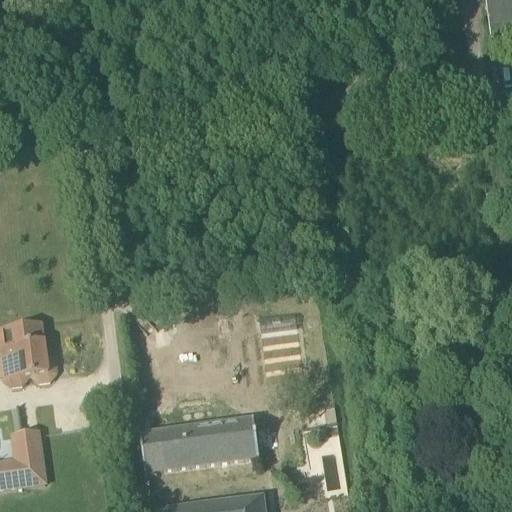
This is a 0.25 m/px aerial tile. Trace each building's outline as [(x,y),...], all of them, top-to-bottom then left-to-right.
[(511,42),(511,0),(485,0),(491,45),(511,42)] [(39,388),(50,387),(57,378),(56,367),(46,360),(45,346),(43,346),(41,329),(29,330),(24,326),(17,327),(12,333),(0,334),(0,350),(2,368),(18,366),(21,382),(29,381),(39,388)] [(145,479),(148,479),(260,463),(255,425),(140,440),(145,479)] [(20,439),(25,471),(0,474),(0,494),(46,488),(39,437),(20,439)] [(266,511),(265,501),(184,511),(266,511)]
